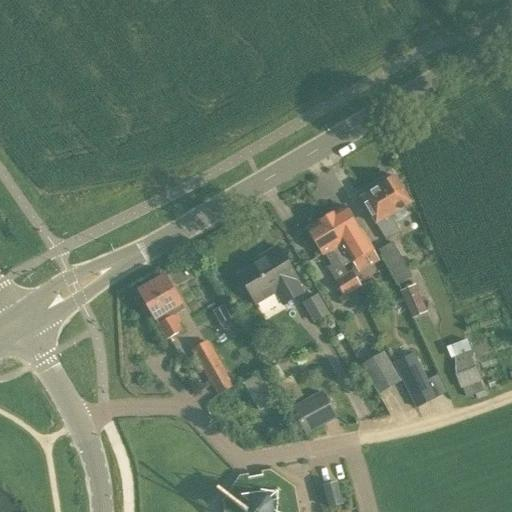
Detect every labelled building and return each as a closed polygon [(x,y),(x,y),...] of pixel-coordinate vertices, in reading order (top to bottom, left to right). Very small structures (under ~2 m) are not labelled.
[(360,199),(385,241),(399,233),(389,217),(411,204),(395,177),(392,179),(388,178),(383,180),(381,185),(360,199)] [(370,249),(344,206),(324,219),(340,246),(341,245),(351,261),(370,249)] [(326,268),(334,281),(348,274),(343,266),(351,261),(341,245),(340,246),(324,219),(306,230),(322,257),(325,255),(331,265),(326,268)] [(412,277),(392,243),(378,250),(398,285),(412,277)] [(237,286),(238,291),(241,294),(245,295),(249,294),(255,304),(275,292),(282,305),(302,293),(294,280),(296,279),(277,247),(261,256),(263,260),(237,275),(240,280),(238,282),(237,286)] [(357,289),(348,274),(334,281),(343,297),(357,289)] [(176,314),(183,309),(164,276),(138,292),(166,340),(181,331),(176,324),(180,321),(176,314)] [(426,312),(415,285),(399,292),(411,318),(426,312)] [(317,295),(302,304),(313,324),(329,315),(317,295)] [(227,325),(237,322),(232,306),(222,309),(227,325)] [(462,388),(466,398),(485,391),(466,340),(446,348),(450,359),(454,357),(455,376),(460,389),(462,388)] [(192,351),(212,384),(227,375),(207,342),(192,351)] [(401,382),(383,352),(361,365),(378,395),(401,382)] [(412,354),(394,363),(416,408),(427,403),(434,399),(426,381),(412,354)] [(252,399),(259,412),(271,405),(266,396),(276,390),(265,371),(241,386),(250,400),(252,399)] [(275,386),(288,406),(303,397),(291,376),(275,386)] [(322,393),(292,409),(306,434),(336,417),(322,393)] [(248,471),(237,473),(218,501),(219,505),(222,505),(223,511),(300,511),(296,491),(299,490),(299,486),(271,466),(260,468),(264,490),(263,491),(253,493),(252,492),(248,471)] [(342,506),(336,483),(324,486),(330,509),(342,506)]
